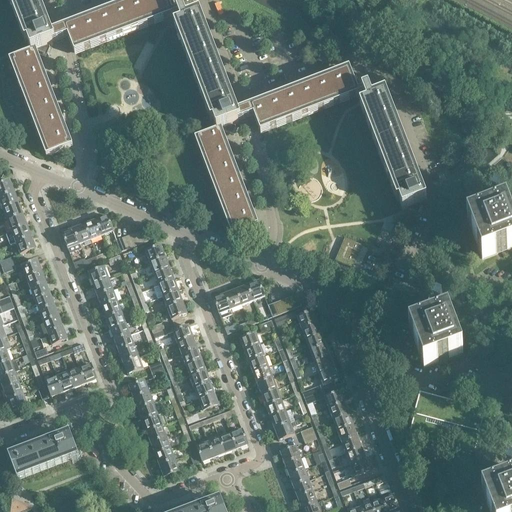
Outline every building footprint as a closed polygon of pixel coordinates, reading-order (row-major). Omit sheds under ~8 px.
[(11,0),(28,44),(29,47),(30,48),(31,51),(31,52),(23,55),(12,59),(39,128),(49,155),(70,147),(63,128),(34,52),(36,51),(48,57),(50,53),(51,50),(50,49),(49,46),(53,45),(50,36),(46,25),(48,24),(38,0),(11,0)] [(142,0),(75,26),(65,30),(68,39),(74,54),(75,53),(160,21),(171,16),(169,12),(164,0),(142,0)] [(192,0),(172,0),(176,9),(181,23),(182,25),(182,26),(178,28),(214,124),(215,127),(216,128),(216,130),(217,131),(212,132),(208,134),(198,138),(235,234),(257,226),(221,131),(222,130),(234,136),(235,132),(237,129),(236,128),(235,125),(239,124),(235,114),(234,112),(231,104),(233,103),(205,28),(205,27),(203,28),(199,20),(189,24),(184,12),(195,8),(192,0)] [(53,45),(68,39),(65,30),(59,32),(50,36),(53,45)] [(350,71),(251,109),(254,118),(258,128),(261,135),(279,128),(359,98),(360,97),(358,92),(350,71)] [(402,210),(407,208),(420,213),(421,210),(422,207),(421,207),(419,203),(424,202),(416,182),(419,182),(389,104),(387,105),(384,97),(373,101),(368,89),(361,91),(363,96),(366,104),(362,105),(402,210)] [(251,109),(235,114),(239,124),(254,118),(251,109)] [(0,185),(0,198),(14,193),(9,182),(0,185)] [(0,198),(0,203),(3,210),(18,204),(14,193),(0,198)] [(489,213),(468,221),(483,260),(511,248),(511,219),(507,206),(492,212),(494,207),(497,209),(501,201),(495,199),(492,206),(489,213)] [(3,210),(7,221),(22,215),(18,204),(3,210)] [(7,221),(11,233),(27,227),(22,215),(7,221)] [(96,222),(102,238),(114,233),(108,217),(96,222)] [(85,226),(91,242),(102,238),(96,222),(85,226)] [(74,231),(80,246),(91,242),(85,226),(74,231)] [(11,233),(16,244),(31,238),(27,227),(11,233)] [(146,230),(140,232),(144,244),(150,242),(146,230)] [(62,235),(68,251),(80,246),(74,231),(62,235)] [(140,232),(134,235),(138,246),(144,244),(140,232)] [(134,235),(128,237),(133,249),(138,246),(134,235)] [(128,237),(122,239),(127,251),(133,249),(128,237)] [(31,238),(16,244),(20,255),(36,249),(31,238)] [(122,239),(116,241),(121,253),(127,251),(122,239)] [(345,239),(335,262),(352,269),(362,246),(345,239)] [(150,263),(166,257),(161,246),(155,248),(154,244),(144,248),(150,263)] [(108,261),(110,267),(122,263),(120,257),(108,261)] [(154,275),(170,268),(166,257),(150,263),(154,275)] [(86,262),(87,266),(99,262),(97,258),(86,262)] [(0,263),(0,264),(2,269),(14,265),(12,259),(0,263)] [(73,265),(76,271),(87,266),(86,262),(85,260),(73,265)] [(22,268),(26,279),(41,273),(37,262),(22,268)] [(14,265),(2,269),(4,275),(16,271),(14,265)] [(88,274),(93,286),(108,280),(104,268),(88,274)] [(158,286),(174,280),(170,268),(154,275),(158,286)] [(26,279),(30,290),(46,284),(41,273),(26,279)] [(122,275),(126,286),(131,284),(127,274),(122,275)] [(131,276),(133,283),(139,280),(136,274),(131,276)] [(93,286),(97,297),(113,291),(108,280),(93,286)] [(133,283),(137,294),(142,292),(137,281),(139,281),(139,280),(133,283)] [(158,299),(163,297),(179,291),(174,280),(158,286),(153,288),(158,299)] [(259,283),(247,287),(253,303),(265,298),(259,283)] [(30,290),(35,302),(50,296),(46,284),(30,290)] [(126,286),(131,297),(135,295),(131,284),(126,286)] [(9,286),(13,297),(17,295),(13,285),(9,286)] [(247,287),(236,292),(242,307),(253,303),(247,287)] [(97,297),(101,308),(117,302),(113,291),(97,297)] [(163,297),(167,308),(183,302),(179,291),(163,297)] [(137,294),(142,305),(146,304),(142,292),(137,294)] [(236,292),(225,296),(231,312),(242,307),(236,292)] [(13,297),(17,308),(21,307),(17,295),(13,297)] [(131,297),(135,308),(139,306),(135,295),(131,297)] [(35,302),(39,313),(54,307),(50,296),(35,302)] [(225,296),(213,300),(219,316),(231,312),(225,296)] [(297,296),(292,298),(296,310),(302,307),(297,296)] [(0,308),(12,304),(10,298),(0,301),(0,308)] [(292,298),(286,300),(291,312),(296,310),(292,298)] [(286,300),(280,302),(285,314),(291,312),(286,300)] [(101,308),(106,320),(121,314),(117,302),(101,308)] [(183,302),(167,308),(171,320),(187,314),(183,302)] [(280,302),(274,304),(279,316),(285,314),(280,302)] [(12,304),(0,308),(0,327),(3,327),(4,326),(0,315),(15,310),(12,304)] [(274,304),(268,307),(272,319),(279,316),(274,304)] [(135,308),(139,319),(143,318),(139,306),(135,308)] [(17,308),(21,320),(26,318),(21,307),(17,308)] [(39,313),(43,324),(59,318),(54,307),(39,313)] [(432,322),(409,330),(413,340),(424,369),(463,354),(448,315),(435,321),(437,316),(439,317),(443,309),(437,307),(434,315),(435,315),(432,322)] [(297,332),(302,330),(302,329),(318,323),(314,312),(308,314),(306,309),(274,321),(277,327),(297,319),(299,325),(295,327),(297,332)] [(106,320),(110,331),(126,325),(121,314),(106,320)] [(21,320),(26,331),(30,329),(26,318),(21,320)] [(43,324),(48,335),(63,329),(59,318),(43,324)] [(139,319),(143,331),(148,329),(143,318),(139,319)] [(272,322),(260,327),(262,333),(274,328),(272,322)] [(237,327),(239,332),(250,327),(249,323),(237,327)] [(302,330),(306,341),(322,335),(318,323),(302,329),(302,330)] [(151,329),(153,335),(165,330),(163,324),(151,329)] [(110,331),(114,342),(130,336),(126,325),(110,331)] [(173,332),(178,344),(193,338),(189,326),(173,332)] [(225,330),(227,336),(239,332),(237,327),(237,326),(225,330)] [(26,331),(30,342),(34,340),(30,329),(26,331)] [(63,329),(48,335),(52,346),(68,341),(63,329)] [(143,331),(148,342),(152,340),(148,329),(143,331)] [(165,330),(153,335),(155,341),(167,336),(165,330)] [(18,334),(23,345),(27,343),(23,332),(18,334)] [(240,341),(244,352),(260,346),(256,334),(240,341)] [(306,341),(310,352),(326,346),(322,335),(306,341)] [(114,342),(119,353),(134,347),(130,336),(114,342)] [(0,340),(0,353),(7,351),(12,349),(7,338),(0,340)] [(178,344),(182,355),(197,349),(193,338),(178,344)] [(274,341),(278,352),(282,350),(278,339),(274,341)] [(23,345),(27,356),(31,354),(27,343),(23,345)] [(83,346),(72,350),(75,356),(86,352),(83,346)] [(244,352),(249,363),(265,357),(260,346),(244,352)] [(310,352),(314,363),(331,357),(326,346),(310,352)] [(119,353),(123,364),(139,358),(134,347),(119,353)] [(285,349),(289,360),(294,358),(289,347),(285,349)] [(182,355),(186,366),(202,360),(197,349),(182,355)] [(47,350),(35,354),(37,361),(49,356),(47,350)] [(72,350),(61,354),(63,359),(73,354),(74,356),(75,356),(72,350)] [(160,352),(164,362),(168,360),(164,350),(160,352)] [(278,352),(283,363),(287,362),(282,350),(278,352)] [(0,353),(0,366),(11,362),(7,351),(0,353)] [(27,356),(31,367),(36,366),(31,354),(27,356)] [(61,354),(50,359),(51,363),(63,359),(61,354)] [(249,363),(253,375),(269,368),(265,357),(249,363)] [(314,363),(319,374),(335,368),(331,357),(314,363)] [(139,358),(123,364),(128,376),(143,370),(139,358)] [(289,360),(294,371),(298,369),(294,358),(289,360)] [(50,359),(38,363),(40,367),(51,363),(50,359)] [(164,362),(168,373),(172,372),(168,360),(164,362)] [(186,366),(190,378),(206,372),(202,360),(186,366)] [(0,366),(0,379),(15,373),(11,362),(0,366)] [(283,363),(287,375),(291,373),(287,362),(283,363)] [(149,368),(152,374),(163,369),(161,364),(149,368)] [(80,370),(86,386),(98,382),(91,365),(80,370)] [(31,367),(36,378),(40,377),(36,366),(31,367)] [(253,375),(257,386),(273,380),(269,368),(253,375)] [(302,393),(304,399),(336,387),(334,382),(339,380),(335,368),(319,374),(323,386),(302,393)] [(163,369),(152,374),(154,380),(166,375),(163,369)] [(56,375),(63,395),(75,390),(68,374),(67,370),(56,375)] [(68,374),(75,390),(86,386),(80,370),(68,374)] [(168,373),(172,384),(176,383),(172,372),(168,373)] [(190,391),(195,389),(210,383),(206,372),(190,378),(185,379),(190,391)] [(0,379),(0,380),(4,391),(20,385),(15,373),(0,379)] [(287,375),(291,386),(295,384),(291,373),(287,375)] [(44,379),(52,399),(63,395),(56,375),(44,379)] [(36,378),(40,390),(44,388),(40,377),(36,378)] [(257,386),(262,397),(278,391),(273,380),(257,386)] [(129,388),(134,400),(150,394),(145,382),(129,388)] [(172,384),(177,396),(181,394),(176,383),(172,384)] [(195,389),(199,400),(215,394),(210,383),(195,389)] [(291,386),(295,397),(300,395),(295,384),(291,386)] [(4,391),(8,402),(24,396),(20,385),(4,391)] [(325,398),(329,410),(345,404),(340,392),(338,393),(336,387),(304,399),(307,405),(325,398)] [(44,388),(40,390),(38,391),(43,402),(46,401),(49,400),(44,388)] [(262,397),(266,408),(282,402),(278,391),(262,397)] [(134,400),(138,411),(154,405),(150,394),(134,400)] [(181,394),(177,396),(181,408),(185,406),(181,394)] [(204,413),(186,419),(188,426),(210,417),(208,410),(219,406),(215,394),(199,400),(204,413)] [(426,396),(420,394),(415,414),(413,413),(412,419),(411,421),(413,421),(413,423),(409,437),(413,438),(434,444),(475,454),(486,412),(434,398),(426,396)] [(295,397),(300,408),(304,407),(300,395),(295,397)] [(24,396),(8,402),(13,414),(29,408),(24,396)] [(170,399),(174,410),(178,409),(174,398),(170,399)] [(266,408),(270,420),(286,413),(282,402),(266,408)] [(329,410),(333,421),(349,415),(345,404),(329,410)] [(138,411),(142,423),(158,417),(154,405),(138,411)] [(174,410),(178,422),(182,420),(178,409),(174,410)] [(234,411),(223,415),(225,419),(228,418),(229,420),(237,417),(234,411)] [(270,420),(275,431),(291,425),(286,413),(270,420)] [(142,423),(146,434),(163,428),(168,426),(163,415),(158,417),(142,423)] [(223,415),(212,420),(214,424),(225,419),(223,415)] [(333,421),(337,432),(353,426),(349,415),(333,421)] [(311,417),(315,428),(320,426),(316,416),(311,417)] [(178,422),(183,433),(187,431),(182,420),(178,422)] [(212,420),(201,424),(202,428),(214,424),(212,420)] [(202,428),(201,424),(189,428),(191,433),(202,428)] [(291,425),(275,431),(279,442),(295,436),(291,425)] [(315,428),(319,439),(324,437),(320,426),(315,428)] [(337,432),(342,443),(358,437),(353,426),(337,432)] [(146,434),(151,445),(167,439),(163,428),(146,434)] [(301,434),(303,439),(315,435),(313,429),(301,434)] [(242,430),(231,435),(237,451),(249,446),(242,430)] [(183,433),(187,444),(191,443),(187,431),(183,433)] [(231,435),(219,439),(226,455),(237,451),(231,435)] [(315,435),(303,439),(304,442),(305,445),(317,441),(315,435)] [(9,460),(17,480),(18,479),(77,456),(77,457),(78,457),(76,451),(75,448),(72,440),(71,436),(70,437),(63,440),(62,437),(55,440),(56,443),(10,460),(10,459),(9,460)] [(319,439),(324,450),(328,448),(324,437),(319,439)] [(342,443),(346,455),(362,449),(358,437),(342,443)] [(151,445),(155,456),(171,450),(167,439),(151,445)] [(219,439),(208,443),(214,459),(226,455),(219,439)] [(189,455),(190,456),(195,454),(191,443),(187,444),(191,455),(189,455)] [(214,459),(208,443),(196,448),(203,464),(214,459)] [(324,450),(328,461),(333,460),(328,448),(324,450)] [(280,455),(285,466),(301,460),(296,449),(280,455)] [(346,455),(350,466),(366,460),(362,449),(346,455)] [(155,456),(159,468),(175,461),(171,450),(155,456)] [(195,454),(190,456),(194,467),(197,466),(199,465),(195,454)] [(285,466),(289,477),(305,471),(301,460),(285,466)] [(333,460),(328,461),(332,470),(336,469),(333,460)] [(366,460),(350,466),(355,477),(370,471),(366,460)] [(175,461),(159,468),(164,479),(180,473),(175,461)] [(322,465),(326,476),(330,475),(326,464),(322,465)] [(486,492),(482,493),(489,511),(511,511),(511,481),(507,483),(509,479),(511,480),(511,479),(511,470),(510,470),(506,477),(507,478),(504,484),(486,492)] [(289,477),(294,489),(309,483),(305,471),(289,477)] [(326,476),(330,488),(334,486),(330,475),(326,476)] [(386,477),(375,481),(377,487),(388,483),(386,477)] [(349,481),(337,485),(339,491),(351,487),(349,481)] [(375,481),(363,485),(365,490),(376,485),(377,487),(375,481)] [(294,489),(298,500),(314,494),(309,483),(294,489)] [(363,485),(352,490),(354,494),(365,490),(363,485)] [(330,488),(334,499),(339,497),(334,486),(330,488)] [(352,490),(340,494),(342,498),(354,494),(352,490)] [(298,500),(302,511),(318,505),(314,494),(298,500)] [(382,501),(386,511),(399,511),(394,496),(382,501)] [(334,499),(338,510),(343,509),(339,497),(334,499)] [(371,505),(373,511),(386,511),(382,501),(371,505)] [(225,511),(222,502),(221,502),(221,503),(213,506),(212,503),(205,506),(206,509),(198,511),(225,511)] [(302,511),(327,511),(324,503),(318,505),(302,511)]
